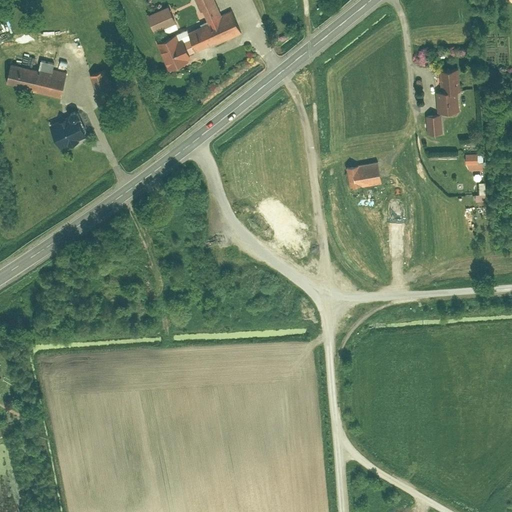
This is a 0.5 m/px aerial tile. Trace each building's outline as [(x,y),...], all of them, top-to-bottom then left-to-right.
[(194,0),(206,25),(188,33),(191,39),(183,43),(189,55),(213,45),(213,46),(241,33),(231,12),(222,17),(214,0),(194,0)] [(146,17),(153,33),(175,24),(167,8),(146,17)] [(183,43),(182,40),(178,42),(175,35),(155,45),(168,73),(186,64),(186,62),(191,60),(189,55),(183,43)] [(38,68),(35,85),(34,88),(62,94),(67,68),(57,66),(63,40),(45,36),(38,68)] [(96,39),(81,45),(98,90),(95,91),(99,103),(118,96),(96,39)] [(38,68),(10,62),(6,79),(35,85),(38,68)] [(439,72),(440,92),(457,91),(459,90),(458,71),(439,72)] [(457,91),(440,92),(435,92),(437,115),(459,114),(457,91)] [(80,109),(52,124),(62,143),(68,140),(71,145),(85,137),(83,134),(91,129),(80,109)] [(441,117),(426,117),(427,135),(442,135),(441,117)] [(464,156),(464,166),(479,166),(479,165),(483,165),(483,156),(464,156)] [(346,168),(350,189),(382,183),(378,163),(346,168)] [(484,199),(483,182),(477,182),(478,195),(475,195),(475,200),(484,199)]
